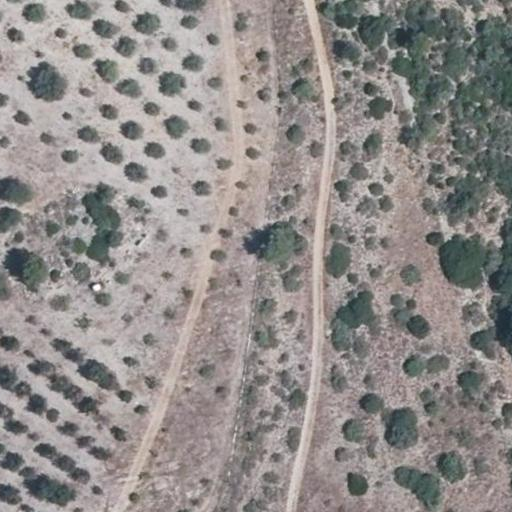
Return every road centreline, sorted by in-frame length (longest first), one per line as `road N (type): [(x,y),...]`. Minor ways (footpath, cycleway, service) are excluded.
road 1 (track): [(118,511),(222,233),(241,144),(221,0)]
road 2 (track): [(292,511),(317,366),(332,122),(309,0)]
